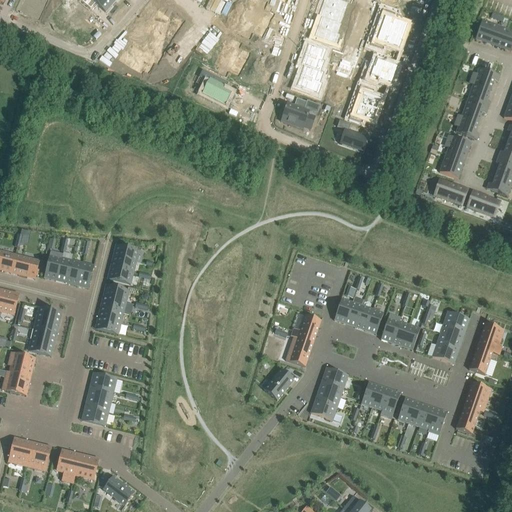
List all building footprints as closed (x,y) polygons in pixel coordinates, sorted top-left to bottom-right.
[(32,0),(25,15),(41,22),(50,0),(32,0)] [(72,0),(70,0),(65,6),(73,12),(67,19),(71,23),(68,27),(81,39),(91,28),(86,23),(91,17),(92,17),(72,0)] [(79,0),(90,10),(95,5),(105,13),(112,5),(106,0),(79,0)] [(255,7),(250,17),(267,25),(272,15),(263,10),(266,4),(258,0),(253,0),(251,5),(255,7)] [(339,0),(323,0),(322,5),(339,12),(343,1),(341,0),(339,0)] [(322,5),(318,16),(321,17),(336,22),(339,12),(322,5)] [(382,10),(380,18),(384,20),(380,31),(403,39),(407,27),(392,22),(394,15),(382,10)] [(160,13),(154,22),(169,32),(175,23),(179,26),(183,19),(172,12),(168,18),(160,13)] [(241,24),(238,31),(249,37),(253,30),(262,35),(267,25),(250,17),(246,26),(241,24)] [(321,17),(318,28),(335,34),(339,23),(336,22),(321,17)] [(154,22),(148,32),(156,37),(153,44),(163,50),(168,44),(164,41),(169,32),(154,22)] [(482,22),(475,40),(493,47),(500,28),(482,22)] [(511,32),(500,28),(493,47),(511,53),(511,50),(511,32)] [(372,40),(369,48),(381,52),(384,45),(398,51),(403,39),(380,31),(376,42),(372,40)] [(234,41),(227,56),(243,64),(248,54),(238,49),(240,44),(234,41)] [(131,45),(122,59),(131,65),(133,62),(144,69),(151,59),(155,61),(159,54),(148,47),(144,53),(131,45)] [(308,45),(304,56),(322,62),(325,51),(323,50),(308,45)] [(227,56),(219,71),(225,74),(228,69),(238,74),(243,64),(227,56)] [(304,56),(300,66),(303,67),(318,72),(322,62),(304,56)] [(376,58),(373,70),(394,77),(397,69),(384,64),(385,62),(376,58)] [(303,67),(300,78),(317,84),(321,73),(318,72),(303,67)] [(373,70),(368,81),(377,84),(378,82),(391,86),(394,77),(373,70)] [(473,74),(469,85),(490,92),(494,82),(494,81),(487,79),(489,74),(479,70),(477,75),(473,74)] [(202,71),(199,79),(208,83),(202,95),(225,107),(231,95),(223,91),(225,87),(215,82),(217,79),(202,71)] [(300,78),(296,88),(313,94),(317,84),(300,78)] [(473,86),(467,102),(478,106),(480,100),(486,103),(486,102),(490,92),(469,85),(473,86)] [(360,86),(358,94),(362,96),(359,106),(377,112),(381,101),(370,98),(373,91),(360,86)] [(508,108),(503,119),(511,122),(511,102),(510,101),(508,108)] [(286,106),(280,123),(302,131),(307,118),(309,119),(311,113),(317,115),(319,107),(306,102),(303,112),(286,106)] [(458,116),(478,124),(482,114),(482,113),(476,111),(478,106),(467,102),(461,118),(458,116)] [(351,114),(348,121),(360,126),(363,119),(373,123),(377,112),(359,106),(355,115),(351,114)] [(458,116),(454,127),(458,129),(456,134),(466,138),(468,132),(475,135),(475,134),(478,124),(458,116)] [(339,122),(337,128),(345,131),(340,145),(339,144),(339,145),(363,153),(362,152),(367,139),(368,139),(368,138),(349,131),(350,126),(339,122)] [(448,137),(444,148),(448,149),(446,156),(455,159),(457,152),(467,156),(471,145),(448,137)] [(511,145),(507,144),(503,155),(510,157),(508,162),(511,163),(511,145)] [(446,156),(439,173),(458,180),(462,169),(452,166),(455,159),(446,156)] [(500,165),(496,176),(511,181),(511,163),(508,162),(506,167),(500,165)] [(492,186),(492,187),(499,189),(497,194),(507,198),(511,185),(511,181),(496,176),(492,186)] [(441,182),(435,198),(462,207),(468,190),(461,188),(452,184),(451,185),(441,182)] [(472,192),(466,209),(493,218),(499,203),(488,199),(489,198),(472,192)] [(116,247),(113,258),(136,264),(139,252),(116,247)] [(0,252),(0,272),(11,275),(15,256),(0,252)] [(50,253),(44,279),(56,282),(62,256),(50,253)] [(15,256),(11,275),(35,281),(40,262),(15,256)] [(62,256),(56,282),(66,285),(72,261),(62,259),(63,256),(62,256)] [(294,268),(306,271),(310,259),(298,256),(294,268)] [(113,258),(110,269),(134,275),(136,264),(113,258)] [(72,261),(66,285),(76,287),(82,264),(72,261)] [(82,264),(76,287),(88,290),(94,267),(82,264)] [(110,269),(107,280),(131,286),(134,275),(110,269)] [(106,286),(103,298),(126,304),(129,292),(106,286)] [(0,293),(0,313),(14,317),(20,295),(1,291),(0,293)] [(103,298),(100,309),(124,314),(126,304),(103,298)] [(341,300),(334,322),(345,325),(352,304),(341,300)] [(352,304),(345,325),(355,329),(362,307),(352,304)] [(362,307),(355,329),(365,332),(373,311),(362,307)] [(39,308),(36,319),(59,326),(62,314),(39,308)] [(100,309),(98,319),(121,325),(124,314),(100,309)] [(373,311),(365,332),(376,336),(383,314),(373,311)] [(448,313),(443,326),(465,333),(469,321),(448,313)] [(389,316),(381,341),(391,345),(400,319),(389,316)] [(293,331),(291,338),(294,339),(298,340),(304,342),(313,345),(315,339),(321,323),(305,317),(300,333),(293,331)] [(36,319),(33,331),(57,336),(59,326),(36,319)] [(98,319),(95,331),(118,337),(121,325),(98,319)] [(400,319),(391,345),(402,348),(409,326),(399,323),(401,319),(400,319)] [(479,342),(477,349),(486,352),(492,354),(499,356),(502,348),(499,347),(505,332),(485,325),(480,339),(479,342)] [(409,326),(402,348),(412,352),(420,330),(409,326)] [(443,326),(439,337),(461,344),(465,334),(465,333),(443,326)] [(33,331),(31,341),(54,347),(57,336),(33,331)] [(439,337),(436,348),(457,355),(461,344),(439,337)] [(286,361),(285,362),(305,369),(311,352),(313,345),(304,342),(298,340),(294,339),(286,361)] [(31,341),(28,353),(51,359),(54,347),(31,341)] [(436,348),(432,359),(454,366),(456,359),(457,355),(436,348)] [(477,349),(469,371),(485,377),(492,354),(486,352),(477,349)] [(6,372),(6,373),(10,374),(18,376),(31,379),(35,360),(10,354),(6,372)] [(326,369),(322,380),(344,388),(348,377),(326,369)] [(294,381),(281,371),(264,392),(277,403),(294,381)] [(6,372),(1,391),(26,398),(31,379),(18,376),(10,374),(6,373),(6,372)] [(93,374),(90,386),(114,392),(117,380),(93,374)] [(322,380),(319,391),(340,399),(344,388),(322,380)] [(368,384),(361,405),(371,409),(379,387),(368,384)] [(472,384),(464,408),(480,413),(483,414),(491,391),(472,384)] [(90,386),(87,398),(111,403),(114,392),(90,386)] [(379,387),(371,409),(381,413),(380,416),(381,416),(390,391),(379,387)] [(319,391),(315,402),(337,410),(340,399),(319,391)] [(390,391),(381,416),(384,418),(391,420),(393,417),(400,395),(390,391)] [(87,398),(85,409),(108,415),(111,403),(87,398)] [(405,400),(397,421),(408,425),(416,403),(405,400)] [(315,402),(311,415),(332,422),(337,410),(315,402)] [(416,403),(408,425),(418,428),(426,407),(416,403)] [(426,407),(418,428),(428,432),(427,434),(428,434),(436,410),(435,410),(426,407)] [(464,408),(456,431),(472,436),(480,413),(464,408)] [(85,409),(81,422),(105,428),(108,415),(85,409)] [(436,410),(428,434),(439,437),(447,414),(436,410)] [(111,441),(121,444),(124,433),(114,430),(111,441)] [(14,439),(8,464),(27,468),(33,444),(14,439)] [(33,444),(27,468),(46,473),(52,449),(33,444)] [(61,451),(56,473),(63,475),(61,482),(73,485),(75,477),(80,456),(61,451)] [(80,456),(75,477),(94,482),(99,460),(80,456)] [(125,508),(135,494),(113,478),(103,491),(125,508)] [(169,480),(161,492),(190,511),(191,511),(199,500),(169,480)] [(328,493),(338,502),(343,497),(333,488),(328,493)] [(370,511),(353,498),(344,510),(346,511),(370,511)]
